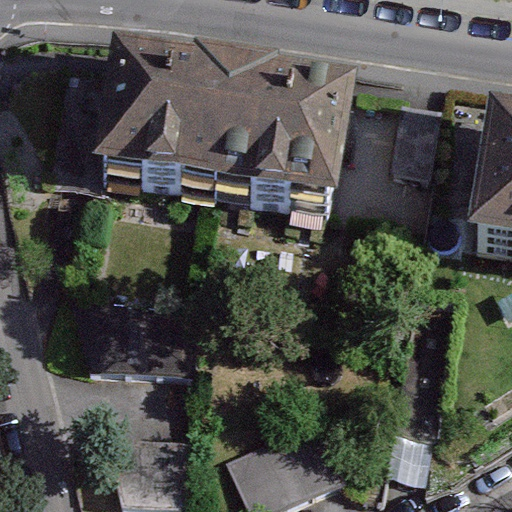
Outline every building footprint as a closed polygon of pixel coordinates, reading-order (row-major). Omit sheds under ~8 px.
[(219,212),(238,88),(125,71),(105,194),(219,212)] [(238,88),(219,212),(335,230),(354,106),(238,88)] [(438,187),(447,117),(407,112),(398,182),(438,187)] [(475,251),(511,256),(511,126),(495,124),(475,251)] [(96,380),(201,383),(204,319),(75,303),(96,380)] [(409,363),(389,470),(430,477),(449,371),(409,363)] [(324,427),(230,470),(249,511),(298,511),(352,488),(324,427)] [(194,508),(196,449),(117,446),(115,505),(194,508)]
